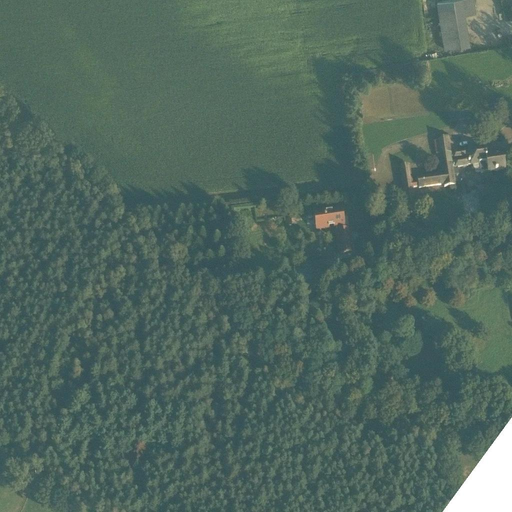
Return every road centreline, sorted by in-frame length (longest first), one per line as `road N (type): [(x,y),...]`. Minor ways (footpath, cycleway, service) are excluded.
road 1 (track): [(110,212),(363,186)]
road 2 (track): [(136,239),(297,399)]
road 3 (unclassified): [(297,399),(335,422),(511,454)]
road 4 (track): [(0,107),(136,239)]
